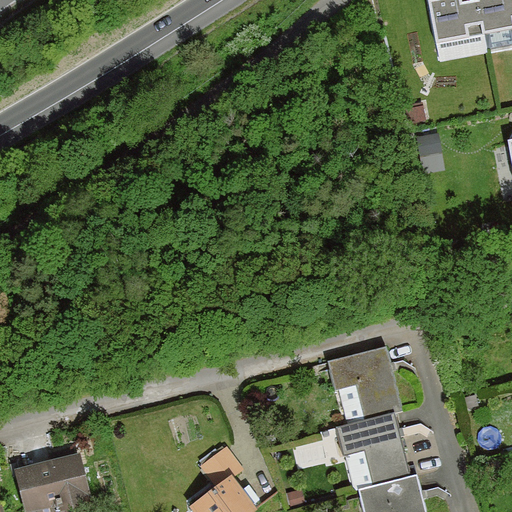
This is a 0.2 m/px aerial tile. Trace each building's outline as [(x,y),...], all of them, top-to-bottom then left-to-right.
[(454,0),(428,6),(436,46),(466,41),(465,32),(480,29),(476,8),(459,10),(456,0),(454,0)] [(474,0),(476,8),(480,29),(482,39),(511,33),(511,0),(507,1),(506,0),(474,0)] [(369,422),(397,415),(404,413),(388,349),(331,364),(337,389),(359,383),(369,422)] [(376,488),(413,479),(397,415),(369,422),(340,429),(347,458),(367,453),(376,488)] [(247,469),(231,448),(205,467),(220,488),(195,506),(198,511),(257,511),(260,510),(237,476),(247,469)] [(18,471),(28,511),(94,511),(95,511),(80,455),(18,471)] [(428,511),(419,477),(413,479),(376,488),(361,492),(366,511),(428,511)]
